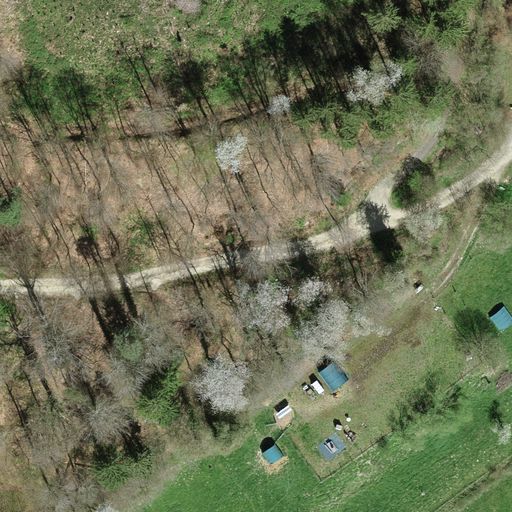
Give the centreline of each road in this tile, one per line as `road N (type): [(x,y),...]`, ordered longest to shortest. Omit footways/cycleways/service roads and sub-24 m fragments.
road 1 (track): [(511,149),(441,200),(318,247),(83,287),(0,290)]
road 2 (track): [(363,232),(372,206),(433,138),(449,107),(471,0)]
